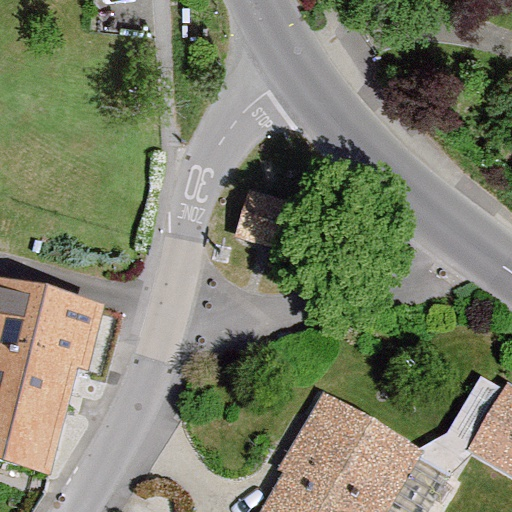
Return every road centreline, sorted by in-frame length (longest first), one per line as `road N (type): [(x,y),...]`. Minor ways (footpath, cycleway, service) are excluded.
road 1 (residential): [(73,511),(130,418),(171,314),(187,207),(231,131),(291,58)]
road 2 (tertiary): [(291,58),(435,216),(511,274)]
